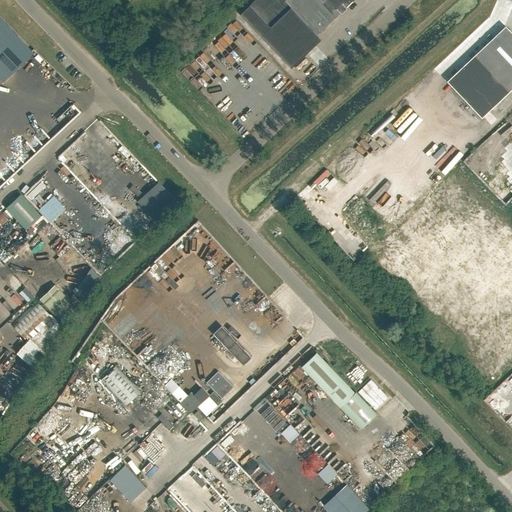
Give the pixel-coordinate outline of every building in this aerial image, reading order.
[(335,11),(339,7),(332,0),(255,0),(250,6),(249,5),(239,14),(290,68),(321,40),(317,36),(339,15),(335,11)] [(332,0),(339,7),(343,4),(346,8),(354,0),(332,0)] [(0,79),(2,82),(33,53),(0,18),(0,79)] [(511,33),(505,26),(446,82),(481,118),(511,88),(511,33)] [(97,115),(92,119),(104,134),(109,130),(97,115)] [(82,129),(78,133),(82,138),(87,134),(82,129)] [(459,138),(467,145),(474,137),(466,130),(459,138)] [(11,164),(2,172),(6,176),(14,168),(11,164)] [(0,227),(8,220),(1,212),(0,212),(0,227)] [(86,265),(74,285),(84,291),(96,270),(86,265)] [(21,271),(16,274),(21,282),(26,280),(21,271)] [(39,299),(61,322),(76,307),(55,284),(39,299)] [(18,294),(28,304),(35,297),(25,287),(18,294)] [(26,341),(52,317),(37,301),(11,324),(26,341)] [(221,326),(212,334),(242,365),(251,358),(221,326)] [(356,392),(355,392),(316,353),(302,367),(341,407),(341,406),(363,428),(377,414),(378,413),(375,410),(388,398),(370,380),(358,392),(356,391),(356,392)] [(117,363),(101,379),(126,405),(142,389),(117,363)] [(222,401),(220,399),(233,387),(218,371),(206,383),(214,391),(197,407),(206,417),(222,401)] [(166,382),(169,391),(178,387),(174,379),(166,382)] [(269,405),(260,414),(277,432),(286,424),(269,405)] [(197,411),(193,415),(198,420),(202,416),(197,411)] [(217,446),(206,457),(211,462),(219,454),(226,461),(229,458),(217,446)] [(124,465),(109,480),(130,501),(145,487),(124,465)] [(244,475),(237,480),(243,488),(250,483),(244,475)] [(98,489),(83,503),(91,511),(92,511),(107,499),(98,489)]
